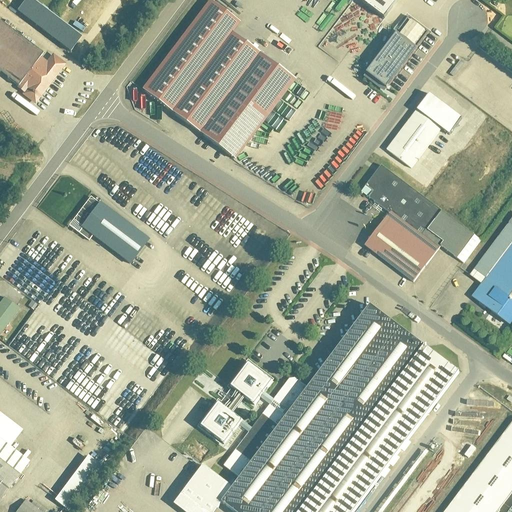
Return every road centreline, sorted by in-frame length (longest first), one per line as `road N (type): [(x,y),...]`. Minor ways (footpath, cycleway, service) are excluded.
road 1 (unclassified): [(467,15),(301,226)]
road 2 (unclassified): [(301,226),(511,385)]
road 3 (unclassified): [(102,100),(301,226)]
road 4 (tertiary): [(0,236),(102,100)]
road 5 (tertiary): [(102,100),(178,0)]
